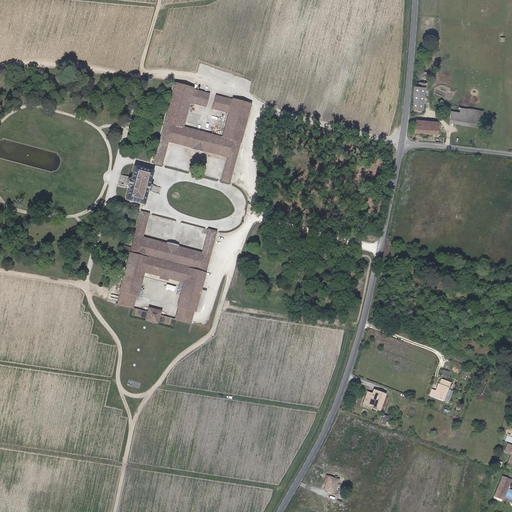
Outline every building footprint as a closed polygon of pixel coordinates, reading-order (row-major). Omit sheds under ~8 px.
[(419,87),(414,86),(414,90),(414,94),(413,96),(412,108),(422,109),(425,83),(419,82),(419,87)] [(221,181),(229,183),(250,104),(216,95),(213,109),(229,113),(222,137),(182,127),(188,102),(205,107),(208,95),(191,90),(192,89),(174,84),(154,163),(162,165),(168,142),(192,148),(191,150),(202,152),(203,151),(227,158),(221,181)] [(460,108),(459,113),(450,111),(448,122),(481,128),(483,112),(482,111),(481,111),(460,108)] [(427,133),(428,126),(428,121),(417,120),(416,131),(427,133)] [(437,134),(437,126),(431,126),(430,126),(428,126),(427,133),(437,134)] [(0,183),(8,184),(9,165),(0,164),(0,183)] [(126,186),(127,188),(124,200),(144,205),(147,191),(149,192),(151,185),(149,185),(153,171),(133,166),(131,176),(129,177),(127,179),(126,186)] [(129,254),(121,284),(123,284),(122,289),(137,293),(138,288),(140,289),(144,272),(183,283),(177,306),(178,306),(194,311),(216,232),(208,230),(202,253),(178,247),(178,246),(166,243),(166,244),(143,237),(149,214),(140,212),(134,237),(125,234),(120,251),(129,254)] [(137,293),(122,289),(119,303),(133,307),(137,293)] [(175,318),(191,323),(194,311),(178,306),(175,318)] [(159,310),(149,307),(147,317),(156,320),(159,310)] [(435,391),(433,396),(443,400),(450,383),(441,379),(439,384),(438,384),(435,391)] [(362,404),(372,408),(374,404),(367,402),(370,394),(374,395),(376,391),(372,390),(371,393),(367,391),(362,404)] [(380,410),(385,396),(385,394),(376,391),(374,395),(370,394),(367,402),(374,404),(372,408),(380,410)] [(424,427),(420,438),(425,440),(426,436),(427,436),(429,429),(424,427)] [(334,493),(337,483),(338,480),(329,477),(326,485),(324,489),(334,493)] [(507,501),(511,491),(508,490),(511,483),(503,479),(495,497),(503,500),(503,499),(507,501)] [(337,502),(333,502),(334,511),(335,511),(343,511),(341,502),(337,502)]
